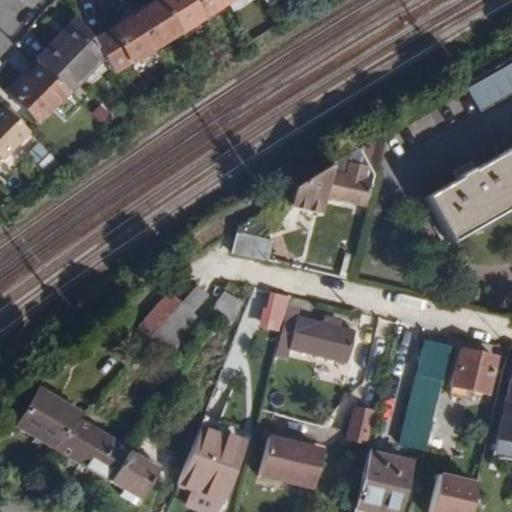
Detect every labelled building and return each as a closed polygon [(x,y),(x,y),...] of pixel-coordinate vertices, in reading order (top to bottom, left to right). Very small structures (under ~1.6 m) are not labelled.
[(150,49),(174,34),(154,0),(129,16),(150,49)] [(174,34),(199,18),(188,0),(154,0),(174,34)] [(188,0),(199,18),(224,3),(222,0),(188,0)] [(111,73),(150,49),(129,16),(89,40),(101,58),(111,73)] [(37,65),(65,93),(101,58),(89,40),(75,20),(33,61),(37,65)] [(511,93),(511,63),(465,91),(477,113),(511,93)] [(36,123),(65,93),(37,65),(25,77),(18,84),(8,95),(36,123)] [(0,160),(27,133),(2,109),(0,111),(0,160)] [(344,158),(291,193),(287,209),(310,215),(312,206),(321,207),(323,198),(360,208),(364,185),(370,186),(375,165),(383,134),(359,150),(354,167),(343,165),(344,158)] [(511,147),(470,172),(422,199),(447,243),(471,229),(505,210),(511,206),(511,147)] [(270,234),(237,226),(229,250),(264,259),(270,234)] [(206,296),(194,286),(178,304),(146,341),(168,358),(191,319),(188,317),(206,296)] [(220,293),(207,315),(227,327),(238,303),(220,293)] [(133,330),(146,341),(178,304),(168,295),(160,299),(133,330)] [(343,364),(350,333),(295,321),(288,351),(343,364)] [(398,446),(423,452),(448,348),(423,343),(398,446)] [(485,396),(493,358),(459,350),(450,388),(485,396)] [(511,369),(491,456),(511,461),(511,459),(511,369)] [(14,429),(52,451),(77,421),(81,416),(36,390),(14,429)] [(374,414),(356,409),(348,440),(366,445),(374,414)] [(77,421),(52,451),(108,483),(126,453),(128,449),(77,421)] [(312,490),(320,450),(267,438),(258,477),(312,490)] [(126,453),(108,483),(138,500),(155,470),(126,453)] [(189,453),(176,487),(190,493),(185,507),(196,511),(215,511),(231,471),(189,453)] [(352,511),(356,511),(396,511),(409,464),(366,454),(352,511)] [(471,511),(478,483),(439,474),(430,511),(471,511)]
